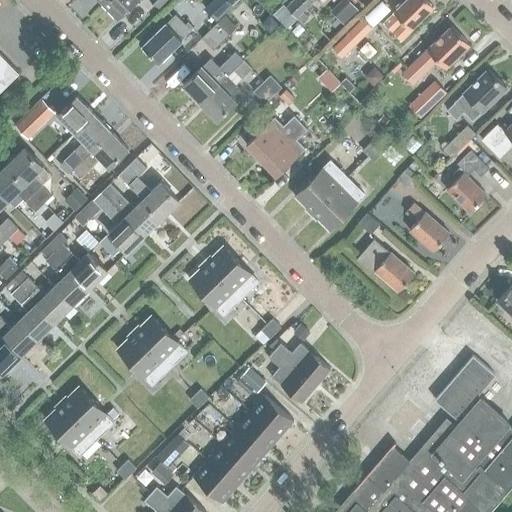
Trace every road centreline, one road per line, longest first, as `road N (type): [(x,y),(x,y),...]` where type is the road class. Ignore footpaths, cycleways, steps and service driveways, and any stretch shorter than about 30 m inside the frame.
road 1 (residential): [(391,357),(32,0)]
road 2 (residential): [(260,511),(391,357)]
road 3 (residential): [(391,357),(511,229)]
